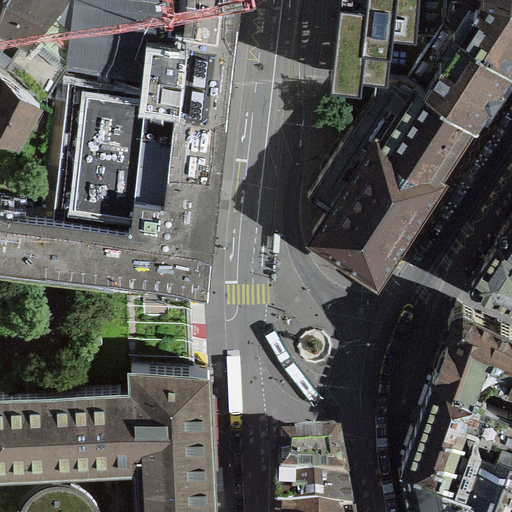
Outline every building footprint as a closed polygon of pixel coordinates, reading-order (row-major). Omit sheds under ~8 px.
[(5,67),(45,94),(67,62),(94,65),(171,74),(170,85),(178,86),(227,91),(237,5),(212,0),(4,0),(0,14),(0,28),(24,40),(5,67)] [(353,76),(375,78),(376,70),(390,71),(407,73),(435,31),(418,29),(419,0),(340,0),(334,74),(353,76)] [(435,31),(443,19),(444,0),(419,0),(418,29),(435,31)] [(511,0),(444,0),(443,19),(511,64),(511,0)] [(435,31),(407,73),(477,119),(490,100),(511,65),(511,64),(443,19),(435,31)] [(329,205),(312,230),(377,272),(412,218),(477,119),(407,73),(390,71),(376,70),(375,78),(373,91),(308,192),(329,205)] [(0,132),(17,140),(39,100),(0,73),(0,132)] [(227,91),(178,86),(174,118),(92,109),(55,105),(42,212),(212,232),(216,191),(221,147),(227,91)] [(0,257),(206,280),(208,266),(212,232),(42,212),(0,207),(0,257)] [(498,233),(511,240),(511,211),(508,218),(498,233)] [(472,275),(472,276),(493,288),(496,289),(507,295),(511,297),(511,240),(498,233),(497,234),(496,236),(478,265),(472,274),(472,275)] [(496,398),(511,366),(511,325),(497,318),(476,308),(457,298),(443,337),(441,343),(443,343),(434,368),(496,398)] [(214,511),(211,433),(210,361),(127,358),(129,380),(40,384),(0,385),(0,511),(214,511)] [(511,366),(496,398),(498,399),(482,440),(496,445),(498,440),(511,444),(511,366)] [(467,482),(482,440),(498,399),(496,398),(434,368),(433,369),(412,427),(402,457),(402,458),(467,482)] [(511,511),(511,444),(498,440),(496,445),(482,440),(467,482),(402,458),(402,459),(412,511),(511,511)] [(279,476),(279,487),(347,489),(338,445),(337,445),(337,444),(333,441),(322,441),(319,445),(316,445),(316,446),(307,447),(302,447),(302,446),(299,446),(295,443),(284,444),(281,447),(281,448),(279,448),(279,476)] [(351,511),(349,498),(347,489),(279,487),(277,508),(277,511),(351,511)]
